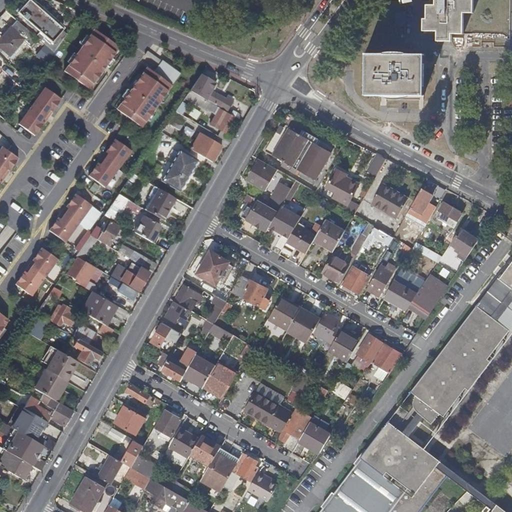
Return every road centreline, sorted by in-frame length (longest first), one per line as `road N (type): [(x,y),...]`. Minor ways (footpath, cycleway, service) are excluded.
road 1 (residential): [(511,208),(281,81)]
road 2 (residential): [(398,335),(200,221)]
road 3 (residential): [(281,81),(78,0)]
road 4 (residential): [(289,462),(118,364)]
road 5 (tertiary): [(35,507),(118,364)]
road 6 (tertiary): [(118,364),(200,221)]
road 7 (tertiary): [(200,221),(281,81)]
